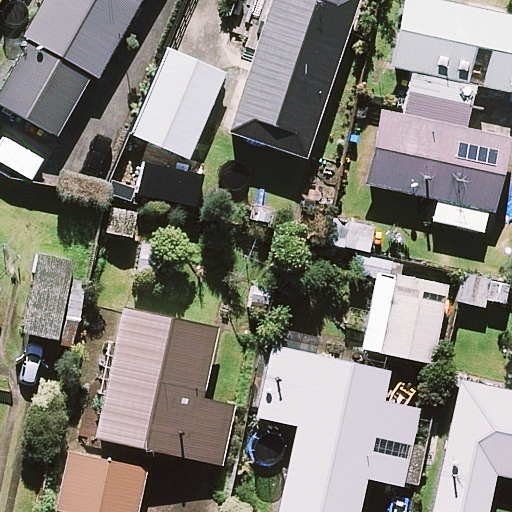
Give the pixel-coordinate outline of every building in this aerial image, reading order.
[(137,0),(43,0),(0,86),(0,108),(55,136),(86,74),(97,80),(137,0)] [(347,2),(342,0),(262,0),(216,139),(292,165),(347,2)] [(511,16),(413,0),(400,0),(389,69),(409,72),(401,118),(376,114),(363,188),(435,200),(431,224),(489,234),(505,139),(463,132),(471,86),(511,92),(511,16)] [(218,76),(161,52),(125,136),(182,161),(218,76)] [(64,267),(31,260),(15,334),(49,341),(64,267)] [(344,276),(368,281),(353,350),(425,365),(441,288),(389,277),(391,269),(348,260),(344,276)] [(212,328),(119,311),(95,442),(219,465),(230,407),(198,401),(212,328)] [(384,375),(265,349),(250,418),(293,427),(274,511),(352,511),(360,478),(399,487),(415,413),(378,405),(384,375)] [(511,395),(456,385),(430,511),(483,511),(491,476),(511,479),(511,395)] [(133,511),(140,472),(63,459),(54,511),(133,511)]
